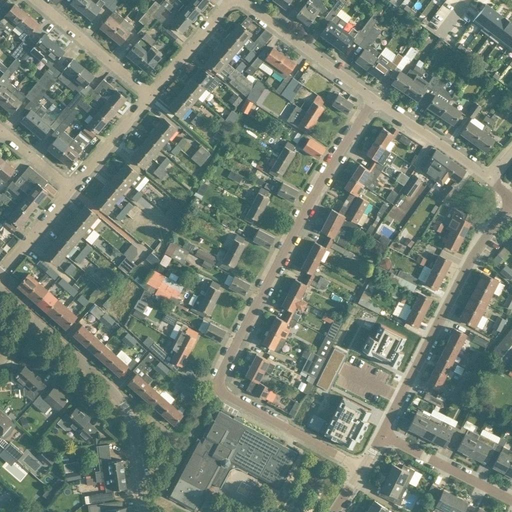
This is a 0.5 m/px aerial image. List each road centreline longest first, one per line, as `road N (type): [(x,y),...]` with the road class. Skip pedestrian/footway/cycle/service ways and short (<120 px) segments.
road 1 (residential): [(362,467),(223,393),(218,375),(372,98)]
road 2 (residential): [(382,435),(465,269),(511,202)]
road 3 (unclassified): [(147,511),(128,404),(33,320)]
road 4 (residential): [(372,98),(239,0)]
road 5 (residential): [(149,95),(36,0)]
road 6 (unclassified): [(511,499),(382,435)]
road 7 (residential): [(489,179),(372,98)]
road 8 (residential): [(149,95),(228,0)]
road 9 (residential): [(70,189),(149,95)]
